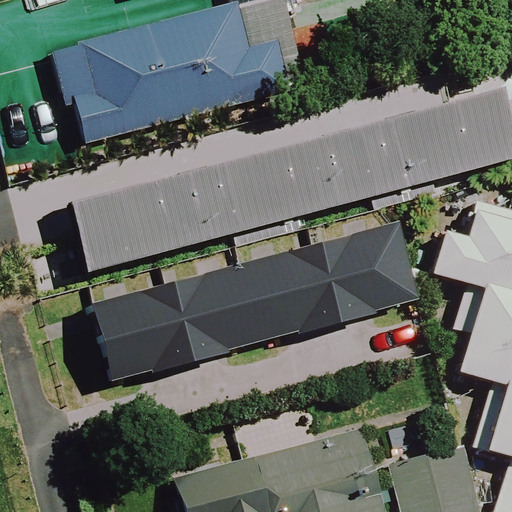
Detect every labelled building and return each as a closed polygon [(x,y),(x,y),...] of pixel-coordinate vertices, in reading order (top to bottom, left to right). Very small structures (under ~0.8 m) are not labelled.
[(121,0),(128,25),(231,0),(121,0)] [(75,55),(44,63),(57,114),(66,111),(76,150),(286,97),(261,1),(73,49),(75,55)] [(465,453),(504,465),(489,511),(511,511),(511,230),(442,210),(420,284),(456,295),(444,336),(459,341),(447,380),(483,390),(465,453)] [(203,278),(99,304),(128,422),(232,396),(203,278)] [(334,329),(269,350),(289,410),(353,389),(334,329)] [(372,511),(352,435),(164,484),(171,511),(372,511)] [(468,511),(454,456),(382,475),(391,511),(468,511)]
